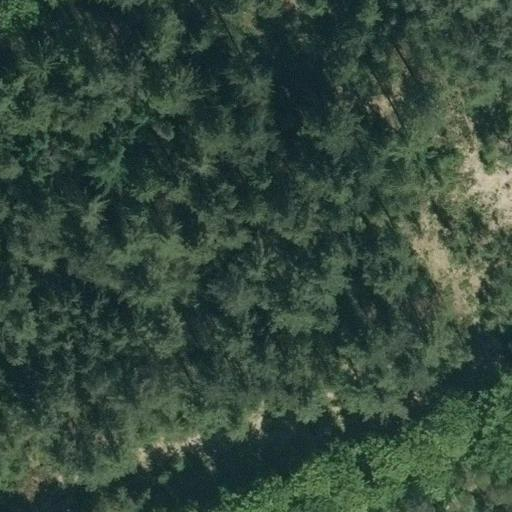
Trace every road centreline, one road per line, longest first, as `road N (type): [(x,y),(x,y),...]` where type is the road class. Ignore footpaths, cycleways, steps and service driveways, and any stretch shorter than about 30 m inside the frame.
road 1 (track): [(158,511),(511,407)]
road 2 (track): [(379,511),(511,470)]
